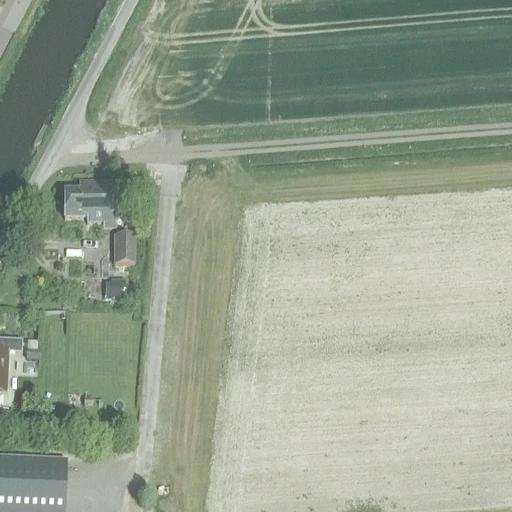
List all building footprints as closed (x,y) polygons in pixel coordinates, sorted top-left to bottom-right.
[(113,230),(113,183),(75,183),(76,193),(62,193),(62,221),(84,221),(84,226),(100,226),(100,231),(113,230)] [(131,238),(113,238),(113,266),(131,266),(131,238)] [(108,302),(123,302),(123,287),(108,287),(108,302)] [(21,342),(0,341),(0,395),(5,396),(6,355),(21,355),(21,342)] [(39,362),(39,352),(26,352),(25,361),(39,362)] [(65,511),(68,463),(0,460),(0,511),(65,511)]
